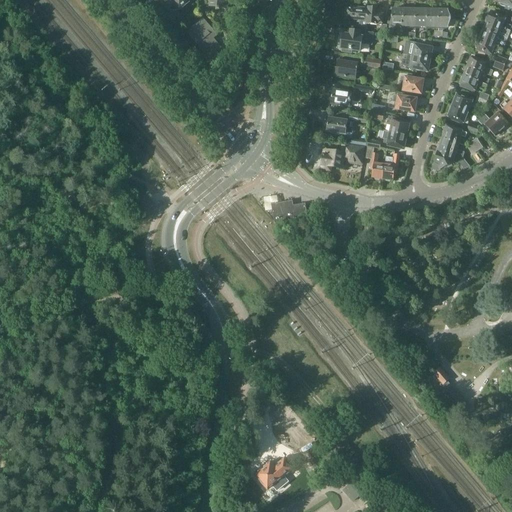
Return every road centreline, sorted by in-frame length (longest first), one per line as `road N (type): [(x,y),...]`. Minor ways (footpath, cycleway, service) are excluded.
road 1 (unknown): [(95,511),(115,448),(102,362),(139,303),(122,296),(123,251),(105,226),(0,155)]
road 2 (secondary): [(200,511),(224,345),(203,294)]
road 3 (track): [(0,39),(101,162),(153,185)]
road 4 (residential): [(415,198),(434,107),(477,0)]
road 5 (tertiary): [(118,0),(245,148)]
road 6 (secondary): [(245,148),(167,230),(174,266),(203,294)]
road 7 (secondary): [(203,294),(181,246),(182,227),(254,156)]
road 8 (residential): [(264,106),(287,107),(304,0)]
road 9 (tertiary): [(374,202),(308,191),(254,156)]
